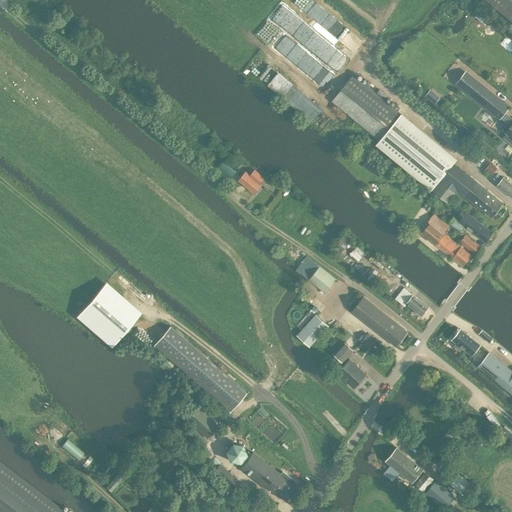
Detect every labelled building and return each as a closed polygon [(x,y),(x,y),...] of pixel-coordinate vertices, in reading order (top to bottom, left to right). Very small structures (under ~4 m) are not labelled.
[(511,0),(487,0),(510,18),(511,20),(511,0)] [(466,71),(456,83),(500,119),(510,107),(466,71)] [(332,101),(380,140),(401,114),(353,75),(332,101)] [(430,89),(425,95),(431,100),(435,104),(440,97),(430,89)] [(380,140),(376,144),(431,189),(457,158),(402,113),(401,114),(380,140)] [(511,117),(502,129),(506,132),(507,133),(504,137),(510,143),(511,140),(511,117)] [(370,155),(366,162),(381,173),(386,166),(370,155)] [(485,170),(492,175),(497,168),(491,162),(485,170)] [(433,190),(442,198),(448,203),(459,190),(491,217),(503,203),(454,163),(433,190)] [(238,180),(255,193),(262,185),(261,183),(265,177),(254,169),(250,174),(246,170),(238,180)] [(511,184),(503,177),(497,185),(511,197),(511,184)] [(461,232),(466,226),(485,241),(492,232),(466,212),(459,221),(453,216),(449,223),(461,232)] [(422,233),(436,244),(463,266),(471,255),(458,244),(445,233),(450,226),(434,214),(428,221),(430,223),(422,233)] [(452,232),(459,237),(462,233),(455,228),(452,232)] [(460,242),(473,253),(479,245),(466,235),(460,242)] [(358,244),(349,255),(350,256),(358,262),(366,252),(367,251),(358,244)] [(320,265),(309,279),(324,292),(336,278),(320,265)] [(106,281),(76,316),(111,346),(141,311),(106,281)] [(396,298),(405,305),(407,304),(421,316),(429,307),(404,287),(396,298)] [(352,311),(396,346),(408,331),(364,296),(352,311)] [(316,314),(297,335),(309,346),(328,326),(316,314)] [(154,345),(188,375),(230,411),(231,410),(247,392),(209,359),(170,325),(154,345)] [(461,330),(453,339),(456,342),(454,346),(460,351),(463,348),(472,356),(480,345),(461,330)] [(488,342),(491,338),(481,330),(478,333),(488,342)] [(361,342),(369,348),(376,340),(368,333),(361,342)] [(344,366),(338,372),(354,387),(366,374),(350,359),(349,360),(347,357),(354,350),(345,341),(334,353),(344,362),(342,364),(344,366)] [(511,370),(490,352),(479,365),(504,386),(511,391),(511,370)] [(218,427),(197,407),(186,419),(207,438),(218,427)] [(454,423),(443,438),(457,449),(468,434),(454,423)] [(500,431),(507,438),(511,432),(511,431),(505,426),(500,431)] [(193,428),(186,437),(188,439),(186,441),(199,452),(208,441),(193,428)] [(243,444),(232,443),(226,451),(229,461),(240,463),(246,454),(243,444)] [(397,447),(379,469),(392,479),(398,470),(413,482),(423,469),(397,447)] [(252,452),(240,467),(269,489),(270,488),(285,500),(295,488),(294,486),(297,482),(282,471),(280,473),(252,452)] [(208,464),(238,493),(244,486),(220,463),(222,462),(216,456),(208,464)] [(0,511),(67,511),(0,461),(0,511)] [(463,494),(471,485),(450,467),(442,476),(463,494)] [(426,472),(416,484),(424,491),(434,479),(426,472)] [(119,474),(107,488),(111,492),(123,478),(119,474)] [(435,481),(425,494),(444,509),(454,497),(435,481)] [(189,502),(190,503),(183,511),(195,511),(197,510),(206,501),(197,493),(189,502)]
